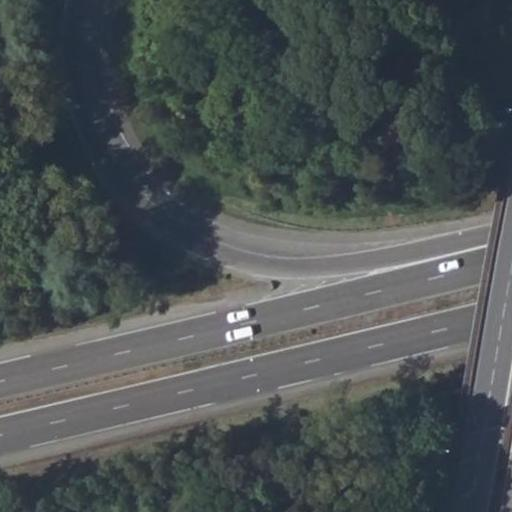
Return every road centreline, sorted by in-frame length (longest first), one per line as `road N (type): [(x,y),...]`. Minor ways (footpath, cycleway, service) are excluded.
road 1 (trunk): [(511,243),(480,238),(376,260),(272,265),(234,258),(160,223),(122,188),(85,133),(70,75),(76,0)]
road 2 (motorway): [(511,255),(0,380)]
road 3 (motorway): [(0,434),(511,311)]
road 4 (secondary): [(511,281),(468,511)]
